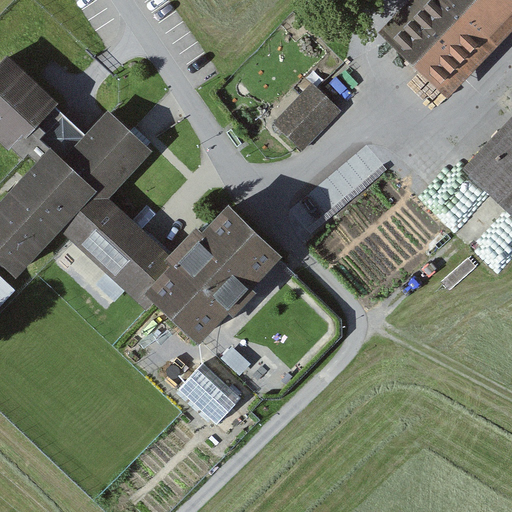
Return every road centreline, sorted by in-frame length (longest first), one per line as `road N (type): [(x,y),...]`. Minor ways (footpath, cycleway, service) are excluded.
road 1 (unclassified): [(120,0),(261,208),(358,315)]
road 2 (track): [(511,71),(445,138),(373,116),(261,208)]
road 3 (track): [(358,315),(354,347),(187,511)]
road 4 (track): [(358,315),(511,394)]
